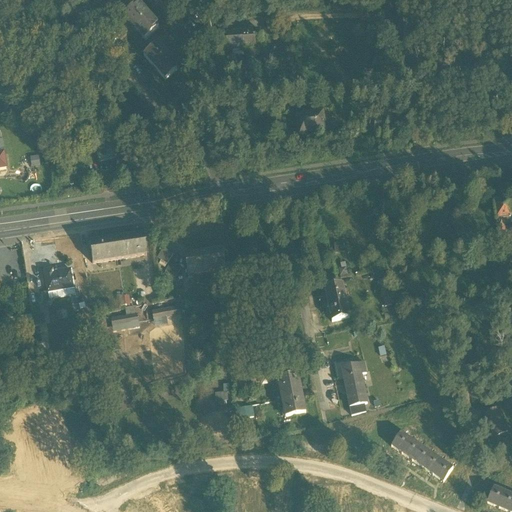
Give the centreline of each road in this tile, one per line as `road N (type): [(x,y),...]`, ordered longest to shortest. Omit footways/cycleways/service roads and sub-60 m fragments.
road 1 (unknown): [(105,511),(150,484),(188,473),(279,466),(327,473),(432,511)]
road 2 (residential): [(236,193),(77,0)]
road 3 (tertiary): [(0,230),(236,193)]
road 4 (residential): [(283,186),(327,404)]
road 5 (residential): [(430,164),(388,0)]
road 6 (tertiary): [(283,186),(430,164)]
